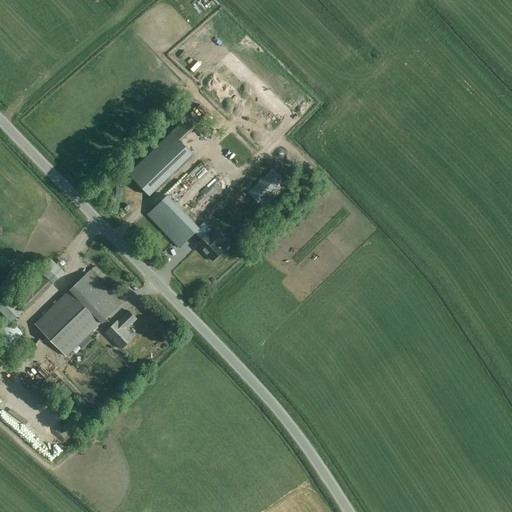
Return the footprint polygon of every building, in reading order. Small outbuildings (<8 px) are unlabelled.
[(186,119),(128,175),(149,196),(192,155),(180,142),(195,128),(186,119)] [(272,169),(248,193),(258,204),(283,180),(272,169)] [(167,195),(147,215),(179,248),(194,233),(201,240),(196,244),(213,261),(224,249),(218,243),(224,237),(216,229),(210,235),(208,233),(212,230),(204,222),(198,227),(167,195)] [(25,311),(52,284),(64,273),(52,259),(40,271),(42,274),(15,302),(25,311)] [(117,321),(112,325),(106,319),(122,304),(89,271),(69,290),(70,291),(35,325),(67,357),(75,348),(74,347),(100,322),(108,330),(105,333),(121,350),(133,338),(125,330),(136,320),(128,312),(118,322),(117,321)] [(23,311),(9,296),(0,305),(0,311),(11,323),(23,311)] [(22,341),(22,340),(22,339),(22,337),(22,336),(22,335),(21,334),(20,333),(20,332),(19,331),(18,330),(17,329),(16,328),(15,327),(14,327),(13,326),(12,326),(10,326),(9,325),(8,325),(7,325),(5,326),(4,326),(3,326),(2,327),(1,327),(0,327),(0,351),(1,352),(2,353),(3,353),(4,354),(5,354),(7,354),(8,354),(9,354),(10,354),(12,354),(13,353),(15,352),(16,352),(17,351),(18,350),(19,349),(20,348),(20,347),(21,346),(22,345),(22,344),(22,342),(22,341)] [(32,437),(36,433),(28,425),(24,428),(32,437)]
